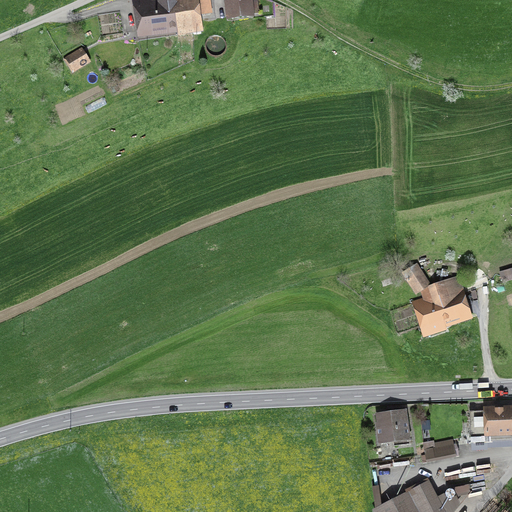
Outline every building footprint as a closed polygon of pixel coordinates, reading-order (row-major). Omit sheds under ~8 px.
[(158,0),(159,2),(153,3),(153,1),(143,2),(144,5),(139,5),(142,30),(138,30),(138,36),(168,32),(169,35),(202,31),(199,9),(204,8),(202,0),(158,0)] [(231,16),(259,13),(257,0),(229,0),(230,5),(227,6),(228,15),(231,14),(231,16)] [(209,54),(212,56),(216,57),(219,56),(222,54),(225,52),(226,48),(226,45),(225,42),(223,39),(221,37),(217,36),(214,36),(211,37),(208,39),(207,42),(206,45),(206,48),(207,52),(209,54)] [(90,62),(81,48),(64,60),(73,73),(90,62)] [(418,271),(407,278),(416,293),(427,286),(418,271)] [(425,291),(427,298),(417,301),(423,319),(421,320),(423,328),(426,328),(428,334),(444,329),(442,322),(469,313),(470,314),(474,313),(472,307),(468,308),(460,285),(449,289),(447,284),(425,291)] [(470,411),(471,438),(511,437),(511,436),(511,409),(470,411)] [(392,439),(393,446),(408,444),(405,414),(394,415),(394,411),(389,412),(390,416),(380,417),(380,424),(377,425),(378,440),(392,439)] [(452,444),(433,448),(436,460),(455,456),(452,444)] [(434,511),(421,486),(376,509),(377,511),(434,511)]
